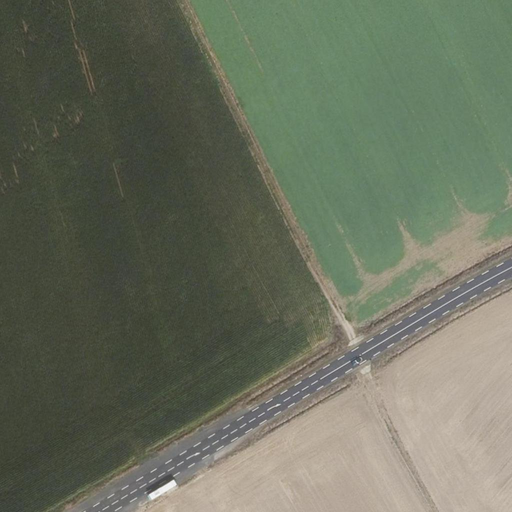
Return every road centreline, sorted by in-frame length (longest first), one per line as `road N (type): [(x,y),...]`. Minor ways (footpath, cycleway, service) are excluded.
road 1 (track): [(180,0),(439,511)]
road 2 (primary): [(99,511),(511,266)]
